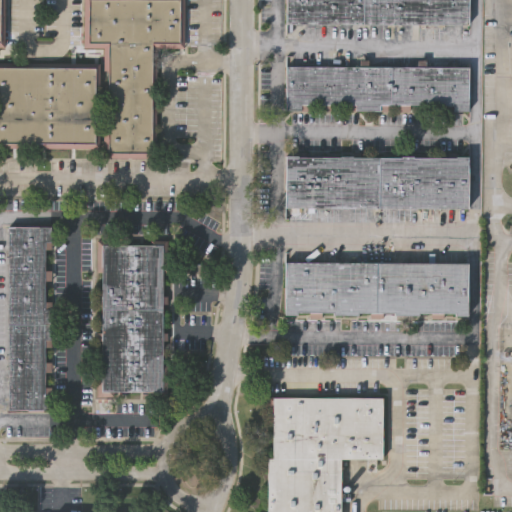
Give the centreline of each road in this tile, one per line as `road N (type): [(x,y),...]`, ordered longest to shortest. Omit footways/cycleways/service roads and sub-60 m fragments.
road 1 (residential): [(243,0),(239,290),(217,405)]
road 2 (residential): [(164,443),(0,449)]
road 3 (residential): [(0,471),(161,472)]
road 4 (residential): [(217,405),(185,413),(164,443),(161,472),(191,511)]
